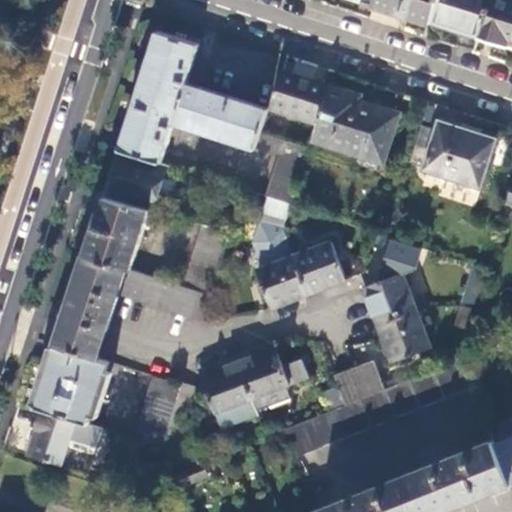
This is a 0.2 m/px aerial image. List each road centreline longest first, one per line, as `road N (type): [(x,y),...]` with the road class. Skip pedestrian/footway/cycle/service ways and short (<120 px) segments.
road 1 (residential): [(104,0),(0,324)]
road 2 (residential): [(511,98),(205,0)]
